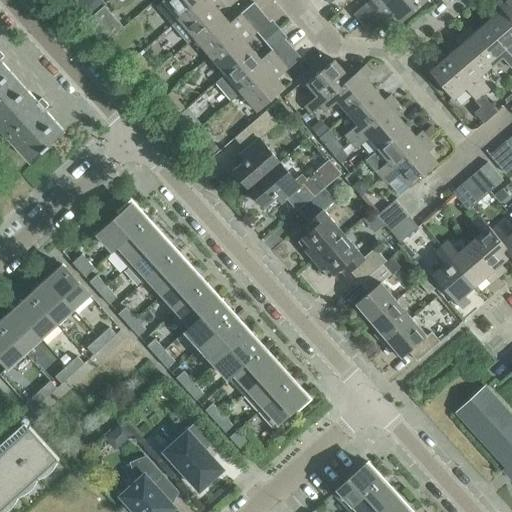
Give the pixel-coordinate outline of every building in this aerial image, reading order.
[(163,0),(162,1),(171,10),(165,16),(173,25),(201,0),(163,0)] [(194,38),(222,14),(214,6),(220,0),(201,0),(173,25),(188,43),(194,38)] [(389,0),(370,0),(353,14),(361,24),(389,0)] [(394,13),(402,22),(427,0),(389,0),(361,24),(370,33),(394,13)] [(511,0),(499,0),(497,2),(497,3),(498,2),(511,18),(511,0)] [(496,15),(485,24),(511,55),(511,18),(498,2),(497,3),(491,9),(496,15)] [(210,56),(262,12),(254,3),(229,23),(222,14),(194,38),(210,56)] [(104,5),(89,18),(108,40),(123,27),(104,5)] [(225,75),(253,51),(245,42),(270,21),(262,12),(210,56),(225,75)] [(502,57),(511,68),(511,55),(485,24),(475,33),(469,27),(462,33),(491,67),(502,57)] [(449,55),(483,95),(490,89),(479,77),(491,67),(462,33),(454,40),(459,46),(449,55)] [(232,101),(241,93),(293,49),(285,39),(261,60),(253,51),(225,75),(226,75),(216,82),(232,101)] [(257,112),(275,97),(285,88),(277,79),(301,58),(293,49),(241,93),(257,112)] [(0,97),(19,80),(0,59),(4,56),(0,51),(0,97)] [(498,112),(483,95),(449,55),(438,64),(433,58),(424,65),(453,99),(466,89),(476,100),(475,101),(481,108),(475,113),(484,124),(498,112)] [(356,73),(350,66),(344,71),(334,60),(306,84),(317,96),(305,107),(311,114),(320,106),(319,105),(356,73)] [(365,65),(356,73),(319,105),(320,106),(325,112),(338,102),(347,113),(375,90),(366,79),(372,74),(365,65)] [(19,80),(0,97),(0,126),(1,128),(2,128),(15,142),(14,142),(31,161),(42,150),(43,151),(50,145),(49,144),(64,130),(45,109),(48,106),(42,98),(38,101),(19,80)] [(351,142),(397,102),(391,95),(384,100),(375,90),(347,113),(357,125),(345,135),(351,142)] [(110,115),(117,108),(103,93),(96,100),(110,115)] [(379,150),(406,126),(397,115),(404,110),(397,102),(351,142),(356,149),(369,138),(379,150)] [(233,170),(249,188),(280,162),(260,138),(277,123),(266,110),(234,138),(245,150),(240,154),(245,160),(233,170)] [(325,119),(314,126),(333,157),(345,150),(325,119)] [(382,179),(428,139),(422,131),(415,137),(406,126),(379,150),(371,156),(381,168),(376,172),(382,179)] [(428,139),(382,179),(388,185),(400,175),(410,187),(438,164),(428,152),(435,147),(428,139)] [(511,146),(507,140),(499,148),(511,163),(511,146)] [(511,167),(511,163),(499,148),(490,155),(505,174),(511,167)] [(249,188),(264,207),(276,196),(282,202),(286,199),(297,211),(298,210),(324,188),(329,184),(324,179),(317,171),(300,186),(280,162),(249,188)] [(488,162),(479,170),(495,188),(503,181),(488,162)] [(324,179),(329,184),(341,174),(336,168),(324,179)] [(495,188),(479,170),(470,177),(486,195),(495,188)] [(486,195),(470,177),(462,184),(477,203),(486,195)] [(369,187),(364,181),(358,180),(352,185),(360,195),(369,187)] [(477,203),(462,184),(453,192),(469,210),(477,203)] [(335,201),(324,188),(298,210),(308,222),(304,226),(309,232),(298,241),(313,260),(344,234),(324,210),(335,201)] [(98,234),(113,251),(146,221),(140,214),(142,212),(130,199),(117,212),(120,215),(98,234)] [(377,216),(385,225),(403,209),(395,200),(377,216)] [(385,225),(392,234),(411,218),(403,209),(385,225)] [(486,211),(480,216),(487,224),(493,219),(486,211)] [(501,264),(511,256),(511,255),(491,230),(492,230),(489,226),(479,214),(471,220),(482,233),(470,243),(499,277),(507,271),(501,264)] [(384,241),(392,234),(377,216),(371,222),(376,229),(374,230),(384,241)] [(411,218),(392,234),(400,242),(418,227),(411,218)] [(113,251),(128,267),(163,235),(155,226),(153,228),(146,221),(113,251)] [(511,255),(511,256),(511,257),(511,233),(508,237),(497,224),(492,230),(491,230),(511,255)] [(360,283),(365,279),(383,264),(386,261),(375,248),(364,257),(344,234),(313,260),(329,278),(340,268),(345,275),(350,271),(360,283)] [(171,244),(163,235),(128,267),(142,283),(175,253),(169,246),(171,244)] [(448,240),(441,246),(475,286),(486,277),(491,283),(499,277),(470,243),(458,253),(448,240)] [(434,252),(445,264),(432,275),(429,271),(424,275),(448,303),(453,298),(461,309),(470,301),(465,295),(475,286),(441,246),(434,252)] [(148,279),(162,294),(192,267),(184,258),(182,260),(175,253),(142,283),(143,283),(148,279)] [(82,258),(75,265),(85,277),(92,270),(82,258)] [(383,264),(365,279),(373,288),(355,304),(370,322),(396,300),(381,282),(391,273),(383,264)] [(56,273),(54,271),(45,279),(72,309),(89,294),(64,266),(56,273)] [(162,294),(176,310),(204,285),(198,278),(200,276),(192,267),(162,294)] [(90,282),(99,293),(107,286),(97,275),(90,282)] [(424,277),(418,282),(429,294),(435,289),(424,277)] [(38,289),(31,296),(56,324),(72,309),(45,279),(36,287),(38,289)] [(211,292),(204,285),(176,310),(190,325),(185,330),(186,331),(221,299),(213,290),(211,292)] [(107,286),(99,293),(109,304),(117,297),(107,286)] [(24,302),(22,300),(13,309),(40,338),(56,324),(31,296),(24,302)] [(186,331),(200,347),(233,317),(227,310),(229,308),(221,299),(186,331)] [(411,318),(396,300),(370,322),(378,331),(373,335),(381,344),(411,318)] [(118,313),(128,325),(136,318),(126,307),(118,313)] [(6,319),(0,324),(0,326),(24,353),(40,338),(13,309),(4,317),(6,319)] [(233,317),(200,347),(214,363),(250,331),(242,322),(240,324),(233,317)] [(136,318),(128,325),(138,336),(146,329),(136,318)] [(431,332),(427,336),(411,318),(381,344),(389,353),(393,349),(401,358),(409,352),(417,361),(439,341),(431,332)] [(24,353),(0,326),(0,359),(7,368),(24,353)] [(109,327),(98,337),(105,345),(116,334),(109,327)] [(258,340),(250,331),(214,363),(229,379),(262,349),(256,342),(258,340)] [(87,347),(94,355),(105,345),(98,337),(87,347)] [(147,345),(157,357),(165,350),(154,339),(147,345)] [(229,379),(243,395),(278,363),(271,355),(269,356),(262,349),(229,379)] [(165,350),(157,357),(167,368),(175,361),(165,350)] [(77,356),(66,366),(73,374),(84,363),(77,356)] [(243,395),(258,411),(291,381),(285,374),(287,372),(278,363),(243,395)] [(55,376),(62,384),(73,374),(66,366),(55,376)] [(183,371),(176,378),(186,389),(194,382),(183,371)] [(45,398),(46,398),(57,388),(50,381),(26,402),(32,410),(45,398)] [(298,388),(291,381),(258,411),(273,428),(295,409),(297,411),(311,399),(300,387),(298,388)] [(204,393),(194,382),(186,389),(196,400),(204,393)] [(511,479),(511,478),(511,416),(485,386),(456,413),(506,468),(503,471),(506,475),(511,479)] [(205,410),(215,421),(223,414),(212,403),(205,410)] [(233,425),(223,414),(215,421),(225,432),(233,425)] [(204,484),(206,486),(211,485),(217,480),(218,475),(216,473),(221,469),(204,450),(213,441),(196,422),(185,431),(187,433),(166,452),(199,489),(204,484)] [(117,445),(130,433),(120,423),(104,437),(111,445),(117,445)] [(0,503),(4,500),(9,501),(17,494),(19,496),(20,495),(18,493),(25,486),(26,480),(34,473),(38,478),(39,477),(35,472),(43,465),(48,465),(56,458),(58,460),(59,459),(29,426),(0,452),(0,503)] [(237,430),(229,437),(239,448),(247,441),(237,430)] [(133,511),(167,511),(173,507),(167,501),(178,492),(146,456),(130,463),(138,482),(122,496),(131,506),(133,511)] [(333,493),(348,510),(381,480),(374,473),(376,471),(368,462),(333,493)] [(387,487),(381,480),(348,510),(349,511),(377,511),(397,494),(389,486),(387,487)] [(405,503),(397,494),(377,511),(409,511),(403,505),(405,503)]
